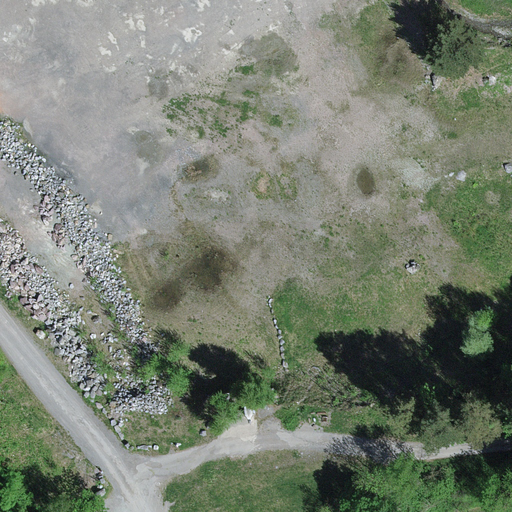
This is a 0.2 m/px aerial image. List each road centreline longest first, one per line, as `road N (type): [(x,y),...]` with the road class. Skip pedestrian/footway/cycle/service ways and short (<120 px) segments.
road 1 (track): [(125,492),(160,470),(217,456),(511,437)]
road 2 (track): [(0,330),(137,511)]
road 3 (track): [(127,0),(0,34)]
